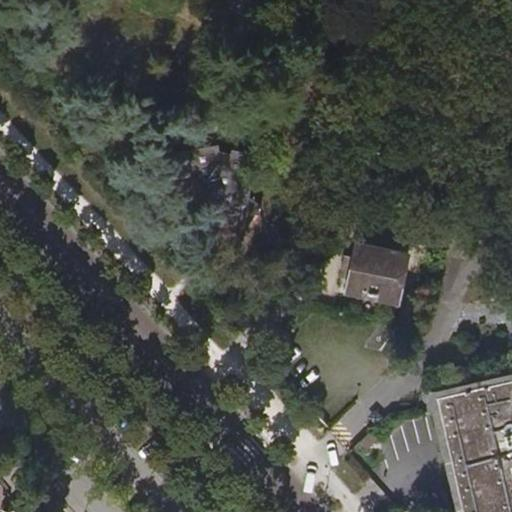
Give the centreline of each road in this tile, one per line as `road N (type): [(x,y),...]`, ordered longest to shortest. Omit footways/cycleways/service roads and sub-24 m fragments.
road 1 (track): [(357,511),(0,118)]
road 2 (tertiary): [(0,176),(303,511)]
